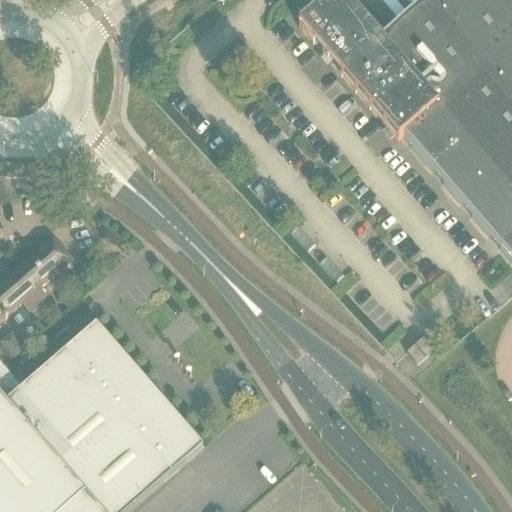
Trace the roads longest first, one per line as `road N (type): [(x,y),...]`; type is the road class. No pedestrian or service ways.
road 1 (tertiary): [(473,511),(374,403),(242,296)]
road 2 (tertiary): [(242,296),(278,359),(407,511)]
road 3 (tertiary): [(242,296),(134,190)]
